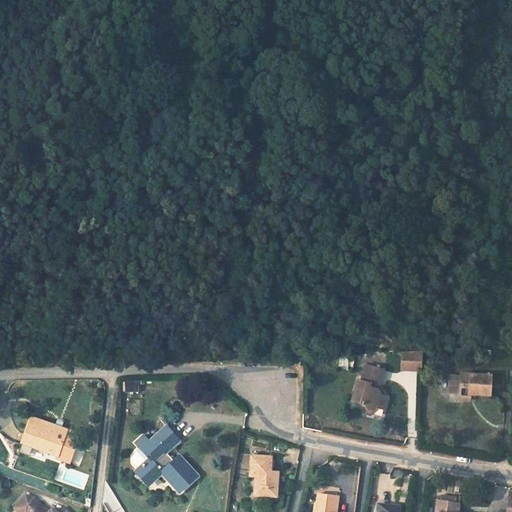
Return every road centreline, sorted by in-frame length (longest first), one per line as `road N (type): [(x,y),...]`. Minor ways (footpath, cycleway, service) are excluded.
road 1 (residential): [(511,474),(308,438),(279,422),(237,375),(0,376)]
road 2 (unknown): [(111,373),(100,511)]
